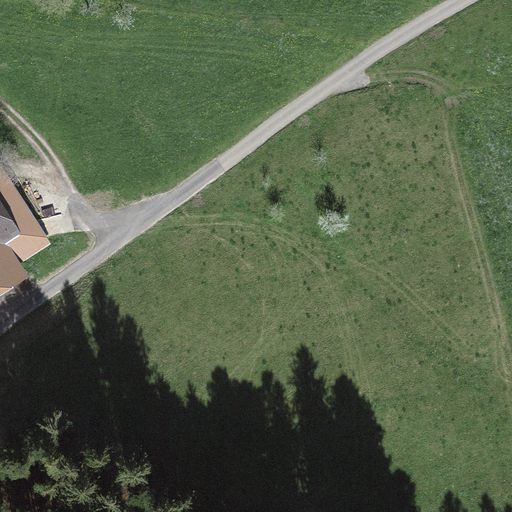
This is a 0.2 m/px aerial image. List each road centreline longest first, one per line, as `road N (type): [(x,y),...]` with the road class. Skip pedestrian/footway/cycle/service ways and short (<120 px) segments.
road 1 (track): [(463,0),(354,67),(0,324)]
road 2 (track): [(0,108),(49,160),(86,221)]
